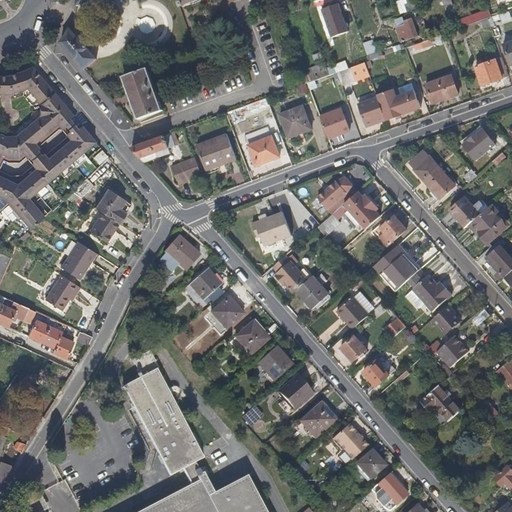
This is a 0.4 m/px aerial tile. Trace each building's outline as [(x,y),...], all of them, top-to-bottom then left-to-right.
[(420,7),(417,0),(404,4),(407,12),(420,7)] [(461,20),(453,0),(444,0),(448,10),(453,23),(461,20)] [(157,34),(148,9),(124,18),(128,30),(133,43),(157,34)] [(483,21),(490,18),(494,17),(491,9),(461,20),(463,27),(483,21)] [(511,22),(511,10),(500,15),(504,26),(511,22)] [(504,26),(500,15),(494,17),(490,18),(493,26),(494,29),(504,26)] [(128,30),(124,18),(117,21),(118,25),(121,33),(128,30)] [(493,26),(490,18),(483,21),(486,29),(493,26)] [(419,35),(413,19),(405,21),(406,23),(398,26),(403,41),(419,35)] [(463,27),(461,20),(453,23),(456,30),(463,27)] [(85,70),(94,62),(98,60),(71,28),(66,36),(62,43),(69,51),(85,70)] [(442,42),(440,37),(432,40),(434,45),(442,42)] [(364,41),(367,59),(378,57),(375,39),(364,41)] [(430,39),(407,47),(410,54),(432,46),(430,39)] [(314,61),(323,59),(321,52),(312,54),(314,61)] [(509,77),(503,58),(477,68),(483,86),(509,77)] [(338,70),(348,67),(346,60),(336,64),(338,70)] [(43,79),(32,67),(22,72),(27,90),(29,92),(39,83),(43,79)] [(358,81),(353,67),(338,73),(341,81),(343,86),(358,81)] [(165,111),(149,68),(138,72),(125,77),(141,120),(165,111)] [(27,90),(22,72),(8,76),(11,95),(27,90)] [(451,86),(456,85),(453,75),(427,85),(434,104),(455,96),(451,86)] [(11,95),(8,76),(2,77),(0,77),(0,92),(0,96),(11,95)] [(54,93),(43,79),(39,83),(51,96),(54,93)] [(51,96),(39,83),(29,92),(40,105),(51,96)] [(422,108),(416,90),(380,102),(386,118),(387,120),(422,108)] [(50,117),(64,104),(54,93),(51,96),(40,105),(39,118),(36,121),(47,135),(58,125),(50,117)] [(386,118),(380,102),(379,98),(359,105),(366,125),(386,118)] [(69,120),(72,115),(64,104),(50,117),(58,125),(60,125),(62,125),(62,126),(65,123),(69,120)] [(313,129),(304,105),(281,114),(289,138),(313,129)] [(351,131),(343,109),(321,117),(330,139),(351,131)] [(78,121),(76,119),(72,115),(69,120),(65,123),(67,126),(72,122),(75,120),(78,121)] [(47,135),(36,121),(23,132),(35,145),(47,135)] [(73,136),(83,127),(80,124),(70,133),(73,136)] [(495,143),(484,129),(483,129),(480,125),(472,131),(475,135),(478,140),(485,148),(491,144),(493,146),(495,143)] [(81,152),(94,140),(92,138),(83,127),(73,136),(71,138),(71,140),(81,152)] [(19,159),(35,145),(23,132),(16,138),(19,159)] [(170,148),(178,145),(174,133),(148,142),(133,148),(140,155),(146,163),(172,153),(170,148)] [(238,159),(229,133),(199,145),(208,170),(238,159)] [(485,148),(478,140),(475,135),(472,138),(485,152),(487,150),(485,148)] [(9,161),(6,139),(0,136),(0,158),(0,159),(1,157),(9,161)] [(281,157),(273,136),(249,145),(258,166),(281,157)] [(19,159),(16,138),(6,139),(9,161),(19,159)] [(485,152),(472,138),(463,146),(475,160),(485,152)] [(84,155),(81,152),(71,140),(60,150),(72,164),(84,155)] [(84,155),(97,144),(94,140),(81,152),(84,155)] [(439,166),(422,146),(408,158),(410,160),(408,162),(424,180),(439,166)] [(60,175),(72,164),(60,150),(47,160),(60,175)] [(98,165),(103,160),(104,161),(106,159),(101,153),(94,160),(98,165)] [(496,165),(505,157),(502,153),(492,161),(493,161),(496,165)] [(476,164),(481,169),(489,160),(483,156),(476,164)] [(203,176),(197,159),(190,162),(196,179),(203,176)] [(60,175),(47,160),(35,170),(48,185),(60,175)] [(196,179),(190,162),(183,164),(189,181),(196,179)] [(189,181),(183,164),(175,167),(182,184),(189,181)] [(457,186),(439,166),(424,180),(441,199),(457,186)] [(48,185),(35,170),(24,180),(37,194),(48,185)] [(352,198),(347,192),(354,186),(345,176),(336,180),(332,184),(317,197),(333,215),(342,207),(345,204),(352,198)] [(78,198),(92,185),(86,178),(71,193),(78,198)] [(23,194),(20,190),(19,189),(17,187),(17,186),(13,184),(5,180),(0,192),(0,198),(3,199),(9,206),(23,194)] [(359,192),(354,186),(347,192),(352,198),(359,192)] [(120,210),(124,202),(108,192),(96,210),(101,213),(119,225),(126,214),(120,210)] [(381,217),(376,211),(365,198),(360,192),(345,205),(351,211),(362,224),(367,229),(381,217)] [(19,218),(33,205),(23,194),(9,206),(19,218)] [(379,208),(368,195),(365,198),(376,211),(379,208)] [(481,214),(466,197),(452,211),(466,228),(468,226),(472,223),(481,214)] [(126,214),(131,207),(124,202),(120,210),(126,214)] [(44,218),(33,205),(19,218),(30,231),(43,219),(44,218)] [(489,242),(508,226),(491,206),(481,214),(472,223),(489,242)] [(362,224),(351,211),(347,214),(359,227),(362,224)] [(106,245),(119,225),(101,213),(88,234),(106,245)] [(293,236),(284,213),(253,224),(258,237),(278,230),(282,240),(293,236)] [(388,247),(408,229),(396,217),(385,227),(382,224),(372,234),(377,234),(388,247)] [(326,236),(335,228),(328,219),(322,224),(322,225),(319,228),(326,236)] [(489,242),(472,223),(468,226),(476,235),(478,233),(487,244),(489,242)] [(187,269),(199,256),(176,236),(165,249),(166,251),(160,258),(172,269),(179,262),(187,269)] [(501,246),(505,243),(502,239),(484,255),(487,258),(501,246)] [(84,264),(92,251),(78,242),(61,267),(79,279),(87,266),(84,264)] [(422,270),(410,256),(400,244),(395,250),(406,263),(417,274),(421,271),(422,270)] [(511,258),(501,246),(487,258),(500,273),(505,278),(511,271),(511,258)] [(417,274),(406,263),(395,250),(378,264),(400,289),(407,283),(417,274)] [(87,266),(95,254),(92,251),(84,264),(87,266)] [(0,282),(11,258),(0,253),(0,282)] [(309,281),(287,256),(275,267),(280,273),(278,274),(279,275),(277,277),(283,284),(284,282),(287,284),(295,294),(298,291),(309,281)] [(220,288),(213,282),(214,279),(207,271),(189,286),(191,288),(203,302),(208,298),(220,288)] [(441,292),(437,288),(429,278),(427,279),(421,271),(417,274),(407,283),(414,290),(408,296),(426,316),(452,294),(446,288),(441,292)] [(70,300),(74,293),(76,295),(81,288),(62,275),(46,300),(62,311),(70,300)] [(223,285),(216,277),(214,279),(213,282),(220,288),(223,285)] [(330,295),(315,277),(309,281),(298,291),(314,310),(330,295)] [(446,288),(442,284),(437,288),(441,292),(446,288)] [(201,310),(211,302),(208,298),(203,302),(191,288),(186,293),(201,310)] [(213,303),(224,293),(220,288),(208,298),(211,302),(213,303)] [(389,299),(384,294),(381,298),(385,302),(389,299)] [(241,317),(235,311),(238,308),(228,298),(211,313),(226,330),(241,317)] [(370,315),(353,298),(337,313),(353,330),(370,315)] [(375,317),(388,306),(385,302),(378,308),(372,313),(375,317)] [(26,317),(30,310),(28,309),(17,304),(14,311),(15,311),(26,317)] [(0,324),(8,327),(15,311),(14,311),(2,306),(0,309),(0,324)] [(446,336),(462,321),(454,313),(453,315),(447,308),(432,321),(446,336)] [(32,325),(37,313),(30,310),(26,317),(24,321),(32,325)] [(469,335),(490,316),(485,310),(479,316),(464,330),(469,335)] [(395,338),(407,327),(400,319),(387,330),(395,338)] [(56,330),(59,323),(52,320),(49,327),(56,330)] [(61,337),(63,333),(56,330),(49,327),(36,321),(28,337),(42,343),(54,349),(53,353),(66,359),(74,344),(72,343),(61,337)] [(262,332),(253,321),(251,323),(260,334),(262,332)] [(268,339),(262,332),(260,334),(251,323),(235,337),(251,355),(268,339)] [(73,335),(75,330),(66,326),(64,331),(73,335)] [(88,344),(92,338),(85,334),(80,332),(77,339),(88,344)] [(74,338),(63,333),(61,337),(72,343),(74,338)] [(418,340),(413,335),(408,339),(413,345),(418,340)] [(368,351),(356,336),(343,349),(355,362),(368,351)] [(452,367),(470,351),(457,337),(439,353),(452,367)] [(439,352),(434,347),(429,352),(433,357),(439,352)] [(292,365),(281,354),(279,356),(274,351),(259,365),(273,382),(292,365)] [(183,491),(142,511),(266,511),(248,476),(208,497),(201,482),(199,481),(192,466),(205,460),(172,398),(159,370),(160,369),(152,352),(133,361),(140,375),(137,376),(139,380),(124,388),(170,477),(183,471),(191,487),(183,491)] [(502,376),(511,366),(511,360),(498,372),(502,376)] [(391,375),(378,361),(365,373),(378,387),(391,375)] [(59,377),(64,367),(57,364),(52,373),(59,377)] [(454,374),(445,365),(442,367),(451,377),(454,374)] [(511,366),(502,376),(501,377),(511,389),(511,366)] [(64,384),(72,371),(64,367),(59,377),(57,380),(64,384)] [(293,410),(309,396),(301,387),(304,385),(297,377),(279,393),(293,410)] [(312,394),(304,385),(301,387),(309,396),(312,394)] [(462,412),(440,386),(432,394),(421,403),(431,414),(436,410),(449,424),(455,418),(462,412)] [(499,414),(482,396),(478,399),(477,398),(474,401),(492,421),(499,414)] [(254,405),(241,417),(250,426),(263,414),(254,405)] [(331,424),(321,412),(317,407),(301,422),(315,438),(331,424)] [(335,420),(325,408),(321,412),(331,424),(335,420)] [(351,461),(368,446),(348,425),(332,439),(351,461)] [(16,441),(18,436),(8,431),(5,437),(6,437),(16,441)] [(0,461),(0,454),(6,437),(5,437),(0,434),(0,484),(12,466),(0,461)] [(20,453),(26,445),(17,442),(13,448),(20,453)] [(370,480),(386,466),(373,451),(356,465),(370,480)] [(511,467),(510,465),(495,478),(503,487),(507,483),(511,488),(511,467)] [(375,495),(392,479),(388,475),(371,490),(375,495)] [(403,486),(395,477),(392,479),(400,489),(403,486)] [(388,511),(390,511),(407,497),(400,489),(392,479),(375,495),(375,499),(387,511),(388,511)] [(511,489),(511,488),(507,483),(503,487),(508,493),(511,489)] [(511,511),(511,504),(509,501),(504,506),(497,511),(511,511)]
